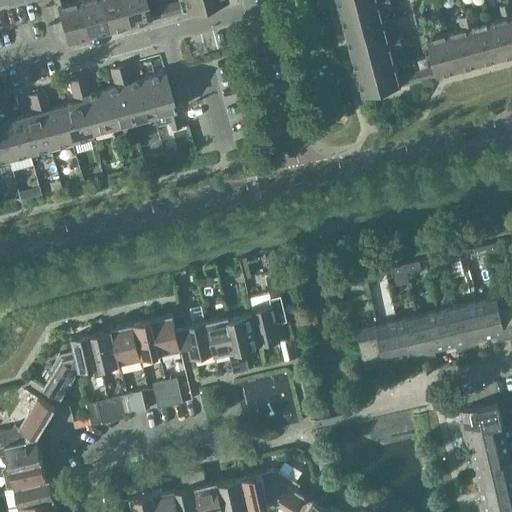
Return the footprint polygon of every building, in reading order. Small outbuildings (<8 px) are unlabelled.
[(62,0),(53,0),(65,43),(87,37),(77,0),(63,4),(62,0)] [(76,0),(77,0),(87,37),(107,31),(99,0),(76,0)] [(99,0),(107,31),(128,26),(121,0),(99,0)] [(121,0),(128,26),(150,20),(144,0),(121,0)] [(223,0),(183,0),(183,1),(178,2),(180,12),(223,0)] [(337,0),(341,11),(381,0),(337,0)] [(346,32),(383,22),(380,9),(392,6),(390,0),(381,0),(341,11),(346,32)] [(165,5),(168,15),(180,12),(178,2),(165,5)] [(490,21),(500,58),(511,55),(511,17),(511,16),(511,15),(509,4),(500,6),(504,18),(490,21)] [(156,18),(168,15),(165,5),(153,9),(156,18)] [(466,15),(480,64),(500,58),(490,21),(477,25),(474,13),(466,15)] [(449,32),(459,69),(480,64),(466,15),(459,17),(462,29),(449,32)] [(352,53),(401,40),(399,32),(387,35),(383,22),(346,32),(352,53)] [(429,68),(431,77),(434,76),(459,69),(449,32),(427,38),(435,67),(432,67),(429,68)] [(358,74),(395,64),(391,50),(403,47),(401,40),(352,53),(358,74)] [(117,67),(120,79),(128,77),(125,64),(117,67)] [(406,84),(404,75),(398,77),(395,64),(358,74),(363,95),(406,84)] [(120,79),(117,67),(109,69),(113,81),(120,79)] [(416,72),(418,80),(431,77),(429,68),(416,72)] [(418,80),(416,72),(404,75),(406,84),(418,80)] [(153,116),(156,129),(170,126),(171,130),(179,128),(164,73),(143,79),(153,116)] [(75,78),(79,90),(86,88),(83,76),(75,78)] [(79,90),(75,78),(68,80),(71,92),(79,90)] [(132,121),(153,116),(143,79),(122,84),(132,121)] [(101,90),(111,127),(132,121),(122,84),(101,90)] [(111,127),(101,90),(79,96),(81,100),(90,133),(91,132),(111,127)] [(38,105),(46,103),(42,91),(35,93),(38,105)] [(30,107),(38,105),(35,93),(27,95),(30,107)] [(90,133),(81,100),(60,105),(70,142),(92,136),(91,132),(90,133)] [(19,117),(29,154),(50,148),(40,111),(38,105),(30,107),(32,113),(19,117)] [(70,142),(60,105),(40,111),(50,148),(70,142)] [(0,129),(8,159),(29,154),(19,117),(0,121),(0,129)] [(163,153),(151,156),(152,162),(155,161),(164,159),(163,153)] [(59,180),(49,183),(51,190),(56,188),(60,187),(59,180)] [(484,245),(486,253),(501,250),(498,241),(484,245)] [(486,253),(484,245),(470,248),(472,257),(486,253)] [(445,254),(447,263),(461,259),(459,251),(445,254)] [(447,263),(445,254),(430,257),(432,266),(447,263)] [(405,263),(407,272),(421,269),(419,260),(405,263)] [(407,272),(405,263),(391,267),(393,275),(407,272)] [(365,273),(367,281),(381,278),(379,269),(365,273)] [(367,281),(365,273),(351,276),(353,284),(367,281)] [(511,292),(497,296),(506,337),(511,336),(511,292)] [(281,295),(271,297),(270,294),(249,298),(252,309),(251,309),(252,311),(260,344),(281,339),(280,334),(285,333),(282,320),(277,321),(274,308),(284,306),(281,295)] [(477,301),(485,337),(496,335),(497,340),(506,337),(497,296),(477,301)] [(485,337),(477,301),(457,306),(466,347),(476,345),(474,340),(485,337)] [(466,347),(457,306),(437,310),(445,347),(456,344),(457,349),(466,347)] [(445,347),(437,310),(417,315),(427,356),(436,354),(435,349),(445,347)] [(207,319),(194,323),(191,311),(181,313),(191,357),(214,352),(215,352),(207,319)] [(252,311),(229,317),(242,370),(249,368),(244,347),(260,344),(252,311)] [(173,313),(151,318),(160,352),(181,347),(173,313)] [(207,319),(215,352),(214,352),(215,354),(229,351),(234,372),(242,370),(229,317),(229,314),(207,319)] [(427,356),(417,315),(397,320),(406,356),(416,354),(418,358),(427,356)] [(160,352),(151,318),(133,322),(141,357),(160,352)] [(406,356),(397,320),(377,324),(387,366),(396,363),(395,359),(406,356)] [(141,357),(133,322),(112,327),(120,362),(141,357)] [(377,324),(357,329),(365,366),(377,363),(378,368),(387,366),(377,324)] [(93,331),(101,364),(100,364),(101,366),(120,362),(112,327),(93,331)] [(75,349),(80,369),(100,364),(101,364),(93,331),(72,336),(75,349)] [(292,338),(281,340),(285,360),(296,357),(292,338)] [(75,349),(60,353),(50,368),(55,371),(44,387),(62,397),(79,369),(80,369),(75,349)] [(165,379),(171,404),(183,401),(177,377),(165,379)] [(171,404),(165,379),(153,382),(159,407),(171,404)] [(132,392),(134,402),(137,412),(146,410),(142,390),(132,392)] [(137,412),(134,402),(132,392),(122,395),(127,415),(137,412)] [(13,427),(0,430),(0,437),(4,437),(6,444),(38,437),(37,436),(55,408),(38,397),(28,413),(20,407),(11,421),(15,424),(13,427)] [(89,413),(100,410),(97,401),(87,403),(89,413)] [(459,422),(461,431),(503,422),(498,401),(461,409),(464,421),(459,422)] [(100,410),(89,413),(92,423),(102,420),(100,410)] [(503,422),(461,431),(463,440),(468,439),(471,450),(507,441),(503,422)] [(0,454),(7,453),(10,465),(43,458),(38,437),(6,444),(4,437),(0,437),(0,454)] [(507,441),(471,450),(473,461),(468,462),(471,471),(511,461),(507,441)] [(7,488),(15,486),(47,479),(47,478),(43,458),(10,465),(2,467),(7,488)] [(300,483),(296,481),(302,472),(285,461),(279,470),(277,468),(262,472),(270,507),(279,505),(280,503),(294,511),(304,494),(296,489),(300,483)] [(480,490),(511,482),(511,461),(471,471),(473,480),(477,479),(480,490)] [(192,471),(201,511),(223,511),(217,482),(218,482),(217,480),(207,482),(203,468),(192,471)] [(201,511),(192,471),(181,473),(184,487),(175,490),(174,490),(179,511),(201,511)] [(270,507),(262,472),(241,477),(248,509),(247,510),(248,511),(270,507)] [(236,511),(247,510),(248,509),(241,477),(218,482),(217,482),(223,511),(236,511)] [(47,478),(47,479),(15,486),(19,505),(54,497),(50,478),(47,478)] [(511,482),(480,490),(482,501),(478,502),(480,511),(511,503),(511,482)] [(179,511),(174,490),(175,490),(174,487),(153,492),(157,511),(179,511)] [(157,511),(153,492),(129,498),(132,511),(157,511)] [(19,505),(20,511),(57,511),(54,497),(19,505)] [(342,511),(331,505),(329,509),(312,499),(304,511),(342,511)] [(511,511),(511,503),(480,511),(511,511)]
